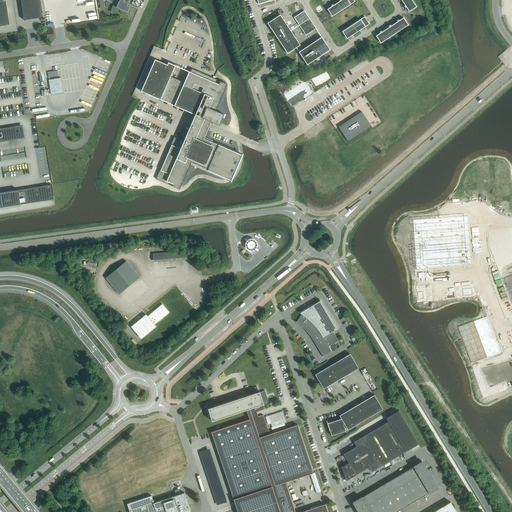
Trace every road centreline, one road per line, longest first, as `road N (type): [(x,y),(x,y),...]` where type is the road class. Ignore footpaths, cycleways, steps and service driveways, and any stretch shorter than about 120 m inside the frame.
road 1 (tertiary): [(277,210),(0,247)]
road 2 (tertiary): [(490,511),(352,289)]
road 3 (unclassified): [(340,511),(278,317)]
road 4 (unclassified): [(511,70),(369,195)]
road 5 (unknown): [(410,511),(445,489),(426,452),(335,498)]
road 6 (trunk): [(133,374),(62,296),(30,279),(0,277)]
road 7 (unclassified): [(290,208),(290,180),(257,80),(268,55)]
road 8 (unclassified): [(178,411),(278,317)]
road 9 (secondary): [(8,511),(112,426)]
road 10 (trunk): [(0,288),(34,292),(59,307),(103,362)]
road 11 (secondary): [(99,422),(0,504)]
road 12 (unclassified): [(0,55),(92,41),(123,50)]
road 13 (unknown): [(166,55),(151,56),(137,94),(182,114),(172,129)]
